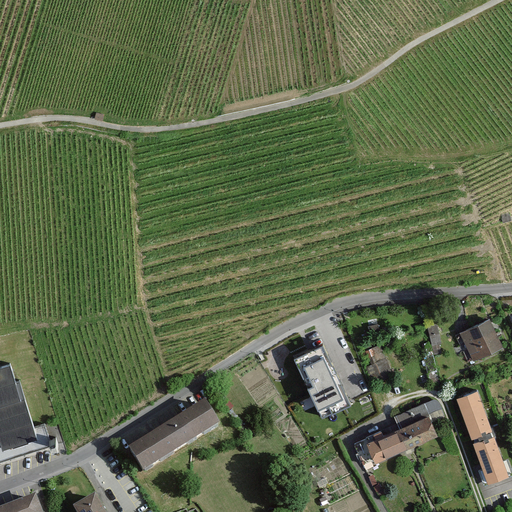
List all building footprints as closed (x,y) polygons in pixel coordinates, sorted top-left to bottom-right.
[(492,320),(462,335),(476,362),(506,347),(492,320)] [(367,349),(376,376),(392,371),(383,344),(367,349)] [(321,346),(293,361),(322,415),(351,400),(321,346)] [(0,461),(50,445),(44,424),(37,427),(22,381),(18,383),(11,362),(0,365),(0,440),(2,446),(0,446),(0,461)] [(488,481),(508,474),(477,389),(457,396),(488,481)] [(400,426),(355,445),(367,471),(442,439),(425,402),(395,415),(400,426)] [(132,451),(148,475),(223,427),(208,403),(132,451)] [(75,511),(106,511),(97,496),(74,509),(75,511)] [(45,511),(40,498),(2,511),(45,511)]
